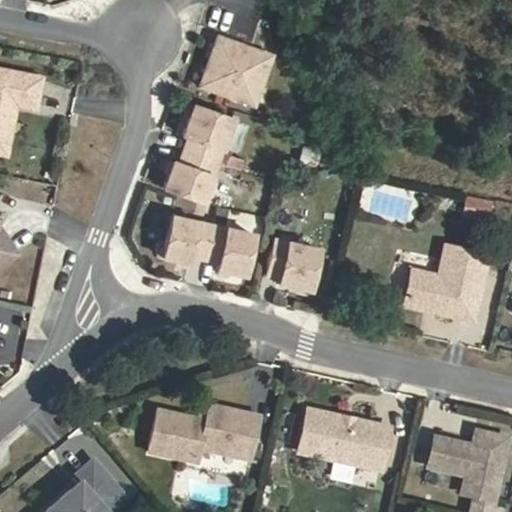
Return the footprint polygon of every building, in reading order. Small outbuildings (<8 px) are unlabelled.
[(250,52),(223,43),(206,93),(233,102),(250,52)] [(233,102),(261,112),(278,62),(250,52),(233,102)] [(50,87),(0,77),(0,162),(14,165),(23,120),(19,119),(20,114),(24,115),(43,119),(50,87)] [(240,126),(200,112),(190,141),(195,143),(191,156),(226,168),(240,126)] [(171,196),(211,209),(226,168),(191,156),(186,169),(181,167),(171,196)] [(458,217),(485,219),(487,196),(460,194),(458,217)] [(220,232),(179,223),(170,265),(198,271),(199,265),(212,268),(220,232)] [(0,279),(25,262),(0,225),(0,279)] [(224,277),(252,282),(261,241),(220,232),(212,268),(226,271),(224,277)] [(285,290),(318,297),(327,255),(281,245),(273,281),(287,284),(285,290)] [(479,326),(494,260),(452,251),(445,282),(418,275),(411,310),(431,315),(437,311),(445,313),(444,317),(479,326)] [(202,424),(161,416),(152,458),(201,469),(204,455),(253,465),(259,439),(245,437),(246,432),(237,429),(239,416),(212,410),(210,420),(209,426),(202,424)] [(347,421),(312,413),(302,455),(384,474),(394,431),(358,424),(355,426),(349,425),(347,421)] [(493,511),(510,441),(479,433),(476,449),(450,443),(443,472),(469,478),(465,495),(478,498),(474,511),(493,511)] [(443,472),(450,443),(438,440),(432,469),(443,472)] [(328,461),(324,475),(347,480),(350,466),(328,461)] [(53,511),(115,511),(127,502),(99,467),(79,484),(83,487),(86,491),(79,497),(76,493),(53,511)] [(83,487),(76,493),(79,497),(86,491),(83,487)]
